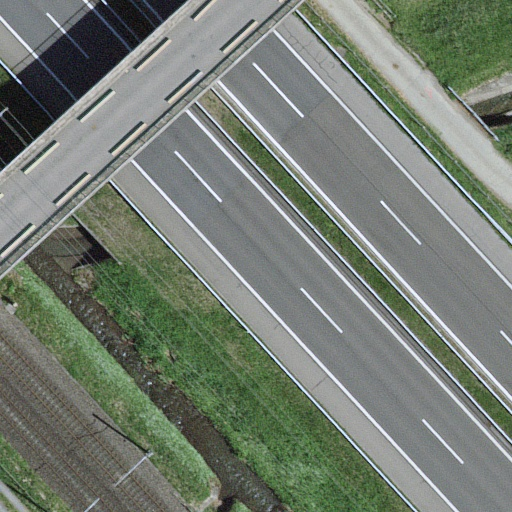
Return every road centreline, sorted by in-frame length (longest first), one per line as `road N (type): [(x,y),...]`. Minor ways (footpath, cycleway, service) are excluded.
road 1 (motorway): [(31,0),(505,511)]
road 2 (motorway): [(511,345),(192,0)]
road 3 (track): [(0,222),(238,0)]
road 4 (track): [(337,0),(511,185)]
